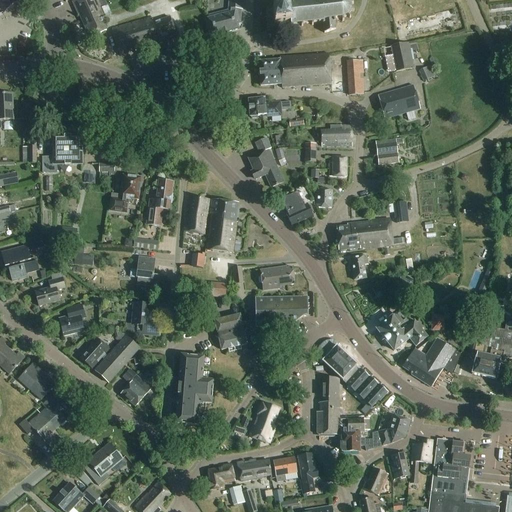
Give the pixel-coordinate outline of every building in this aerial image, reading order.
[(0,0),(0,16),(3,15),(21,1),(19,0),(0,0)] [(73,0),(71,1),(78,16),(79,15),(83,25),(86,31),(88,30),(91,38),(107,31),(104,24),(102,20),(107,17),(103,9),(108,7),(104,0),(73,0)] [(229,0),(228,14),(207,19),(212,37),(239,30),(238,26),(240,26),(242,11),(243,0),(229,0)] [(331,0),(331,1),(324,1),(323,0),(320,0),(320,1),(311,2),(310,0),(309,0),(309,2),(301,3),(300,0),(299,1),(299,3),(290,4),(290,2),(288,2),(289,7),(273,9),(275,26),(291,24),(291,28),(293,28),(293,26),(323,23),(323,25),(324,25),(325,33),(335,30),(335,24),(343,23),(342,21),(344,21),(344,19),(347,17),(350,19),(351,18),(349,16),(351,12),(354,13),(354,11),(351,10),(351,6),(354,5),(353,3),(350,4),(347,1),(347,0),(345,0),(344,0),(335,0),(333,0),(332,0),(331,0)] [(112,31),(113,33),(120,57),(129,53),(128,49),(134,46),(135,51),(152,46),(152,44),(158,42),(158,41),(176,36),(172,24),(170,19),(153,24),(151,19),(112,31)] [(396,73),(414,69),(409,44),(391,47),(396,73)] [(282,89),(331,86),(329,55),(280,59),(280,61),(259,62),(261,87),(282,86),(282,89)] [(361,61),(347,63),(349,96),(364,95),(363,94),(362,73),(361,61)] [(419,72),(424,83),(435,78),(430,67),(419,72)] [(420,110),(413,87),(379,97),(385,120),(420,110)] [(14,120),(12,94),(0,95),(0,129),(1,129),(1,121),(14,120)] [(265,99),(248,100),(250,118),(251,118),(252,119),(257,119),(257,117),(266,116),(267,118),(282,117),(281,112),(280,104),(278,104),(278,103),(265,105),(265,99)] [(289,123),(290,128),(304,127),(303,120),(296,120),(296,122),(289,123)] [(352,148),(351,126),(333,127),(333,129),(330,129),(331,131),(320,132),(322,148),(352,148)] [(53,137),(53,151),(83,151),(83,148),(82,136),(53,137)] [(271,150),(266,139),(255,144),(260,155),(248,160),(253,172),(251,173),(254,180),(256,181),(265,176),(271,189),(284,183),(278,170),(269,151),(271,150)] [(398,162),(396,146),(403,146),(403,140),(398,140),(398,139),(375,141),(378,164),(398,162)] [(37,147),(23,148),(23,164),(37,163),(37,147)] [(275,151),(278,161),(284,159),(282,149),(275,151)] [(316,150),(305,149),(304,163),(316,163),(316,150)] [(83,151),(53,151),(53,158),(43,158),(43,174),(57,173),(57,166),(83,166),(83,153),(83,151)] [(346,159),(330,158),(329,177),(346,178),(346,159)] [(99,173),(115,173),(115,165),(99,165),(99,173)] [(0,186),(18,183),(16,173),(0,176),(0,186)] [(111,195),(109,216),(118,217),(119,209),(122,209),(122,205),(129,206),(130,200),(139,201),(141,178),(123,176),(120,196),(111,195)] [(173,183),(159,181),(156,201),(150,200),(147,225),(161,227),(163,210),(170,211),(171,204),(172,204),(173,195),(172,195),(173,183)] [(307,189),(305,186),(296,191),(297,193),(281,201),(287,214),(286,215),(292,228),(313,219),(308,206),(314,203),(312,198),(311,198),(306,189),(307,189)] [(332,191),(317,190),(316,205),(318,209),(331,209),(332,191)] [(211,201),(191,197),(189,209),(191,211),(190,218),(186,219),(185,235),(205,237),(211,201)] [(238,204),(212,201),(206,251),(233,255),(237,224),(236,223),(236,220),(238,219),(239,213),(237,212),(238,204)] [(405,203),(393,204),(395,219),(407,217),(405,203)] [(11,213),(0,215),(0,234),(5,233),(3,227),(9,226),(8,223),(13,221),(11,213)] [(346,227),(335,229),(339,252),(340,252),(340,253),(345,252),(345,251),(360,249),(360,250),(360,251),(393,246),(393,245),(403,244),(402,239),(392,240),(389,218),(370,221),(370,222),(346,225),(346,227)] [(62,229),(61,242),(76,243),(77,230),(62,229)] [(26,275),(32,274),(40,271),(37,259),(31,260),(29,252),(45,248),(42,237),(27,241),(29,248),(28,248),(27,247),(1,253),(5,268),(6,268),(7,270),(9,270),(12,283),(27,279),(26,275)] [(125,242),(124,247),(132,249),(133,241),(128,240),(125,242)] [(135,240),(134,249),(157,251),(158,243),(135,240)] [(77,266),(85,267),(86,257),(83,257),(83,254),(78,254),(77,266)] [(192,255),(191,268),(204,269),(205,256),(192,255)] [(368,266),(367,257),(351,259),(354,281),(366,280),(364,267),(368,266)] [(130,279),(137,279),(138,279),(137,286),(159,289),(160,277),(154,276),(156,260),(139,258),(138,271),(131,270),(130,279)] [(233,269),(235,285),(243,284),(241,268),(233,269)] [(286,270),(286,268),(260,272),(262,281),(263,292),(280,289),(280,287),(295,285),(293,269),(286,270)] [(399,278),(397,297),(411,298),(412,276),(399,278)] [(65,289),(62,279),(49,283),(50,289),(35,293),(39,307),(60,302),(57,291),(65,289)] [(227,286),(211,284),(210,298),(226,299),(227,286)] [(307,298),(255,299),(256,330),(287,329),(304,318),(308,318),(307,298)] [(129,334),(138,335),(137,336),(159,337),(160,324),(150,324),(152,306),(134,304),(132,326),(127,325),(126,331),(129,334)] [(82,305),(66,310),(68,318),(59,320),(64,338),(85,332),(81,320),(86,319),(82,305)] [(410,325),(402,315),(398,318),(396,315),(393,318),(392,317),(376,330),(394,352),(410,340),(416,347),(427,338),(421,330),(423,329),(418,324),(417,325),(414,321),(410,325)] [(431,315),(430,332),(443,331),(443,316),(431,315)] [(240,316),(215,322),(222,351),(247,345),(244,334),(246,330),(243,327),(240,316)] [(476,356),(472,375),(496,381),(501,360),(501,359),(500,359),(500,357),(511,359),(511,354),(511,345),(511,346),(511,345),(511,334),(505,334),(505,333),(493,331),(494,324),(484,322),(482,329),(479,328),(473,354),(476,355),(476,356)] [(126,337),(115,350),(129,362),(140,350),(126,337)] [(0,341),(0,363),(11,351),(6,346),(8,344),(2,338),(0,341)] [(109,350),(96,338),(91,344),(93,346),(81,359),(92,370),(99,362),(109,350)] [(460,356),(437,341),(426,358),(414,350),(410,357),(406,354),(402,360),(406,363),(402,368),(411,374),(412,375),(413,373),(420,378),(420,381),(431,389),(439,376),(440,377),(441,376),(440,375),(444,369),(452,374),(451,375),(452,375),(460,356)] [(318,351),(317,354),(318,360),(321,365),(323,363),(342,381),(343,382),(358,366),(351,359),(353,356),(340,344),(339,345),(337,343),(334,342),(331,342),(328,342),(325,343),(323,345),(320,348),(318,351)] [(129,362),(115,350),(113,348),(108,354),(110,355),(95,372),(109,385),(129,362)] [(11,351),(0,363),(0,366),(10,376),(25,359),(19,354),(17,357),(11,351)] [(210,358),(181,356),(179,379),(174,378),(172,401),(177,402),(175,425),(204,427),(205,419),(199,419),(200,411),(206,412),(206,404),(212,405),(214,381),(208,381),(209,374),(203,373),(204,366),(210,366),(210,358)] [(19,381),(30,391),(45,374),(34,364),(19,381)] [(358,366),(343,382),(371,409),(378,401),(380,402),(388,393),(379,385),(380,384),(371,376),(372,375),(363,367),(361,369),(358,366)] [(152,390),(130,371),(123,379),(130,385),(121,395),(135,408),(152,390)] [(45,374),(30,391),(41,401),(56,384),(45,374)] [(317,413),(317,436),(340,436),(340,445),(341,445),(341,450),(343,453),(360,452),(360,446),(360,433),(365,433),(365,432),(364,419),(346,420),(340,420),(340,379),(323,379),(323,399),(323,404),(320,404),(320,413),(317,413)] [(43,417),(55,431),(67,421),(53,406),(56,403),(51,398),(42,406),(46,410),(41,414),(43,417)] [(279,410),(263,404),(259,416),(257,416),(249,438),(269,444),(275,428),(273,427),(279,410)] [(367,405),(361,412),(365,416),(372,409),(367,405)] [(385,431),(378,433),(382,447),(391,445),(405,439),(410,422),(391,416),(387,430),(385,431)] [(55,431),(43,417),(37,422),(35,419),(29,425),(44,441),(55,431)] [(243,418),(240,428),(246,430),(249,421),(243,418)] [(24,429),(29,425),(25,421),(20,426),(24,429)] [(382,447),(378,433),(373,435),(373,439),(365,439),(365,446),(366,452),(382,447)] [(411,479),(410,485),(416,485),(417,479),(418,469),(419,463),(429,464),(431,464),(432,451),(432,442),(423,441),(423,446),(413,445),(411,479)] [(494,511),(495,511),(461,508),(465,477),(460,476),(461,470),(460,470),(460,469),(467,470),(469,457),(462,456),(463,444),(437,441),(429,511),(511,511),(511,498),(510,498),(508,511),(494,511)] [(123,460),(110,444),(88,463),(91,467),(86,471),(99,487),(110,478),(106,474),(123,460)] [(405,454),(391,458),(393,467),(392,468),(394,480),(410,476),(405,454)] [(316,470),(313,455),(298,458),(303,481),(304,481),(305,484),(302,484),(303,494),(314,492),(313,483),(312,480),(318,478),(317,470),(316,470)] [(285,476),(297,474),(295,458),(273,462),(277,484),(286,482),(285,476)] [(257,463),(256,461),(249,462),(249,463),(244,464),(244,463),(238,464),(241,482),(263,478),(263,477),(271,475),(269,461),(257,463)] [(235,479),(232,465),(223,467),(223,468),(208,472),(210,482),(208,482),(210,491),(224,488),(223,484),(235,482),(234,480),(235,479)] [(388,476),(388,475),(375,470),(368,485),(366,483),(363,490),(379,497),(388,476)] [(70,484),(53,502),(64,511),(71,511),(80,503),(84,498),(94,506),(95,504),(100,508),(105,503),(102,500),(100,499),(89,489),(83,496),(70,484)] [(159,511),(160,511),(158,509),(170,496),(158,484),(135,508),(139,511),(159,511)] [(229,490),(233,507),(245,504),(241,487),(229,490)] [(243,493),(247,506),(254,504),(251,491),(243,493)] [(273,492),(275,504),(283,503),(281,491),(273,492)] [(108,494),(102,500),(105,503),(111,496),(108,494)] [(372,499),(359,501),(361,511),(380,511),(379,504),(373,505),(372,499)] [(103,509),(106,511),(122,511),(110,501),(103,509)] [(298,501),(281,504),(282,509),(298,506),(298,501)]
